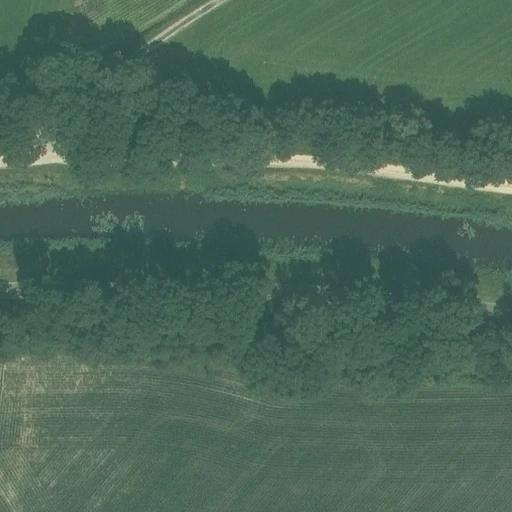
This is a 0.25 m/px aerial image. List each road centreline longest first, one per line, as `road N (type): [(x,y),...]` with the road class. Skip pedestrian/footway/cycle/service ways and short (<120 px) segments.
road 1 (unclassified): [(511,313),(318,296),(0,291)]
road 2 (track): [(36,161),(279,164),(511,190)]
road 3 (track): [(36,161),(56,112),(223,0)]
